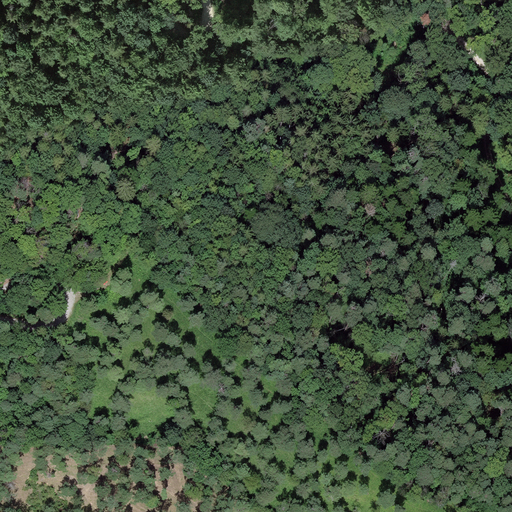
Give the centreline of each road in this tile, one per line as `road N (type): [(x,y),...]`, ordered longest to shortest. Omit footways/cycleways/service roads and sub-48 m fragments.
road 1 (track): [(0,5),(116,156),(132,199),(131,243),(106,277),(67,304)]
road 2 (track): [(0,287),(52,282),(67,304),(52,325),(0,321)]
road 3 (track): [(511,99),(418,0)]
road 4 (track): [(511,209),(484,142),(487,114),(508,96)]
